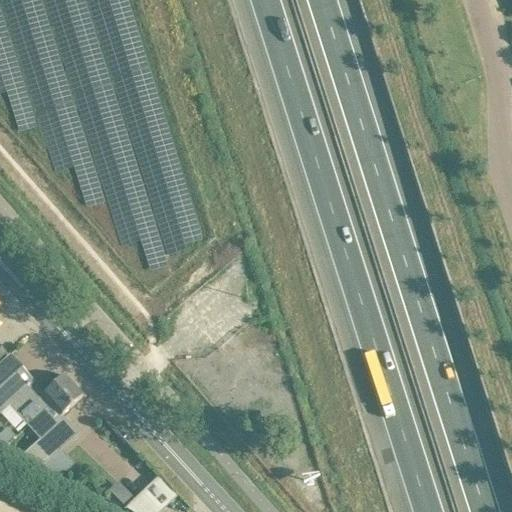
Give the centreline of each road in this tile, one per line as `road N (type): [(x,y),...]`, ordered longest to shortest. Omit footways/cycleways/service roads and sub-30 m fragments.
road 1 (motorway): [(266,0),(428,511)]
road 2 (motorway): [(484,511),(323,0)]
road 3 (tertiary): [(228,511),(0,259)]
road 4 (residential): [(511,242),(489,186),(490,37),(478,0)]
